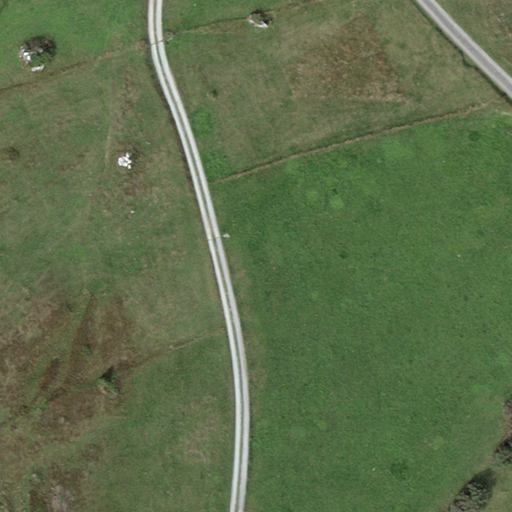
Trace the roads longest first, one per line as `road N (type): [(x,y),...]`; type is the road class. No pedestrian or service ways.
road 1 (track): [(157,0),(162,66),(207,198),(240,357),(239,511)]
road 2 (track): [(511,85),(425,0)]
